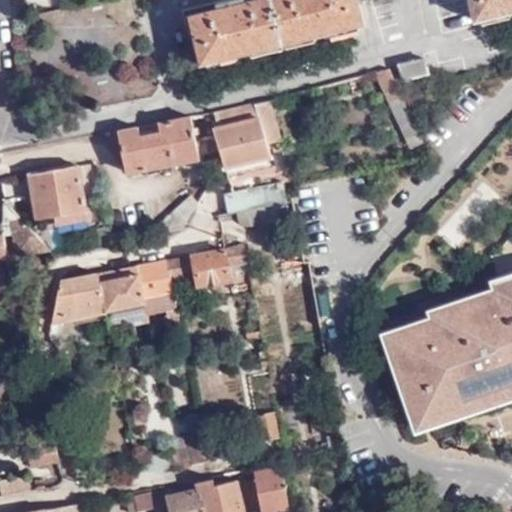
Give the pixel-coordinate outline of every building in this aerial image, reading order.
[(354,0),(242,0),(188,13),(199,60),(245,50),(320,31),(360,22),(354,0)] [(511,7),(511,0),(469,0),(474,17),(511,7)] [(422,57),(395,63),(399,79),(426,74),(422,57)] [(418,134),(396,88),(388,67),(372,71),(404,139),(418,134)] [(276,134),(265,97),(252,100),(264,138),(276,134)] [(211,128),(223,167),(268,154),(264,138),(252,100),(212,111),(216,127),(211,128)] [(198,158),(190,115),(158,121),(159,131),(139,135),(137,126),(120,129),(128,171),(198,158)] [(158,121),(137,126),(139,135),(159,131),(158,121)] [(88,218),(76,164),(30,174),(38,217),(56,214),(58,224),(88,218)] [(281,199),(286,198),(281,179),(224,192),(229,212),(238,209),(256,205),(281,199)] [(183,228),(200,199),(192,192),(165,220),(167,230),(183,228)] [(287,223),(281,199),(256,205),(259,217),(262,228),(287,223)] [(3,200),(0,200),(0,221),(0,222),(0,257),(7,256),(5,236),(17,234),(20,255),(52,252),(52,250),(3,200)] [(256,205),(238,209),(240,221),(259,217),(256,205)] [(167,264),(170,279),(194,275),(196,288),(228,281),(226,268),(247,264),(243,245),(237,246),(238,248),(167,264)] [(97,274),(104,312),(138,305),(174,299),(170,280),(170,279),(167,264),(166,259),(97,274)] [(97,274),(59,282),(51,323),(104,312),(97,274)] [(511,396),(511,275),(494,281),(496,289),(431,311),(433,318),(384,334),(395,367),(403,364),(413,393),(405,396),(416,429),(511,396)] [(174,299),(138,305),(141,318),(176,311),(174,299)] [(395,367),(405,396),(413,393),(403,364),(395,367)] [(273,411),(257,414),(261,439),(277,435),(273,411)] [(341,452),(336,422),(323,423),(324,431),(309,434),(310,445),(324,443),(327,454),(341,452)] [(171,448),(175,464),(205,459),(200,430),(181,435),(183,445),(171,448)] [(59,465),(53,435),(22,442),(27,465),(40,463),(41,469),(59,465)] [(280,465),(255,470),(263,511),(288,507),(280,465)] [(0,476),(0,486),(1,493),(30,488),(26,472),(0,476)] [(169,511),(244,511),(237,480),(216,484),(215,478),(134,493),(135,495),(123,497),(126,510),(167,502),(169,511)] [(83,511),(80,500),(15,511),(83,511)]
